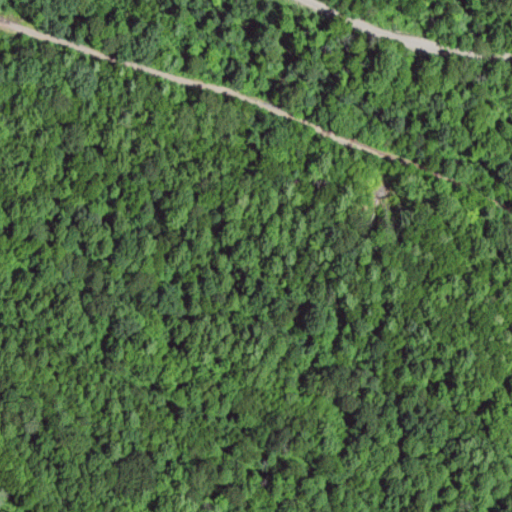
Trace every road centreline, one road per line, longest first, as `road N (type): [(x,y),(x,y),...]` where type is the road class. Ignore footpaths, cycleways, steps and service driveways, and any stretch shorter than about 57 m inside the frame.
road 1 (residential): [(511,207),(439,171),(0,14)]
road 2 (residential): [(306,0),(412,42),(511,52)]
